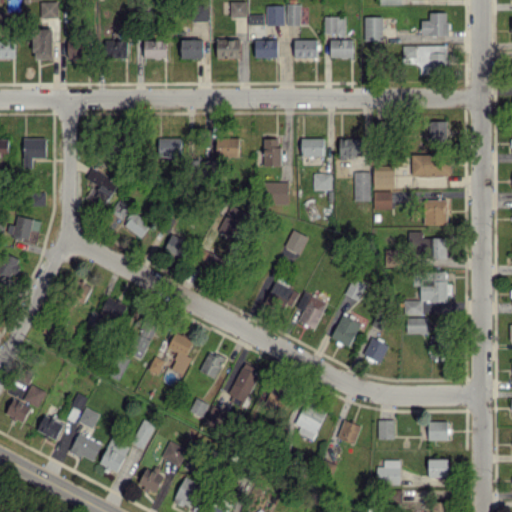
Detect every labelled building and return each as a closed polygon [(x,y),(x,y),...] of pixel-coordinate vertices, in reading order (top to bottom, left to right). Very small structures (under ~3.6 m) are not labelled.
[(40,16),(57,16),(57,0),(40,0),(40,16)] [(229,16),(245,16),(246,0),(230,0),(229,16)] [(286,24),(300,24),(300,3),(286,3),(286,24)] [(192,21),(207,20),(207,4),(192,4),(192,21)] [(284,24),(283,4),(266,4),(266,24),(284,24)] [(446,11),(429,12),(429,19),(421,19),(421,35),(447,34),(446,11)] [(263,13),(247,13),(248,24),(263,24),(263,13)] [(324,32),(345,33),(345,15),(324,15),(324,32)] [(364,39),(382,39),(382,15),(364,16),(364,39)] [(52,58),(52,28),(33,28),(32,57),(52,58)] [(217,57),(240,56),(240,37),(216,38),(217,57)] [(181,57),(202,57),(203,39),(182,38),(181,57)] [(277,39),(255,38),(255,56),(277,56),(277,39)] [(317,55),(316,38),(293,39),(294,56),(317,55)] [(353,38),(330,38),(330,56),(352,56),(353,38)] [(0,39),(0,56),(15,57),(15,39),(0,39)] [(67,56),(81,57),(82,40),(67,39),(67,56)] [(127,55),(127,39),(106,40),(107,56),(127,55)] [(144,57),(167,56),(167,39),(143,39),(144,57)] [(402,63),(420,63),(420,71),(446,71),(445,44),(402,44),(402,63)] [(446,120),(429,120),(429,140),(446,140),(446,120)] [(45,136),(22,137),(23,167),(32,167),(31,157),(46,156),(45,136)] [(181,137),(158,136),(158,158),(181,158),(181,137)] [(239,137),(216,136),(216,155),(238,155),(239,137)] [(0,137),(0,155),(0,156),(0,151),(8,151),(8,138),(0,137)] [(263,138),(263,165),(280,165),(279,137),(263,138)] [(324,137),(301,137),(301,155),(324,155),(324,137)] [(362,137),(339,137),(339,156),(362,156),(362,137)] [(411,175),(450,174),(450,158),(432,158),(432,153),(411,154),(411,175)] [(373,187),(393,187),(394,165),(373,165),(373,187)] [(93,183),(88,194),(107,202),(117,180),(90,167),(85,179),(93,183)] [(354,199),(369,199),(369,170),(354,170),(354,199)] [(331,189),(331,172),(313,172),(313,189),(331,189)] [(288,180),(263,181),(264,203),(288,203),(288,180)] [(45,191),(31,190),(30,203),(45,204),(45,191)] [(391,207),(391,190),(373,190),(374,208),(391,207)] [(102,218),(112,227),(130,208),(120,198),(102,218)] [(446,198),(422,199),(423,224),(447,223),(446,198)] [(238,238),(249,210),(229,202),(218,230),(238,238)] [(139,237),(150,224),(135,211),(124,223),(139,237)] [(14,224),(8,223),(6,234),(28,238),(30,228),(38,230),(40,219),(16,215),(14,224)] [(308,236),(292,228),(284,246),(300,253),(308,236)] [(446,257),(446,236),(422,237),(422,230),(407,230),(408,250),(432,250),(432,257),(446,257)] [(163,251),(178,258),(186,240),(171,233),(163,251)] [(196,264),(218,273),(224,257),(202,248),(196,264)] [(385,248),(385,265),(397,265),(396,248),(385,248)] [(0,279),(7,283),(20,260),(3,251),(0,256),(0,279)] [(420,284),(420,301),(446,300),(446,271),(413,272),(413,284),(420,284)] [(365,284),(352,277),(344,293),(358,300),(365,284)] [(69,295),(82,302),(91,287),(78,279),(69,295)] [(282,309),(285,302),(292,305),(298,290),(274,280),(265,301),(282,309)] [(296,306),(302,309),(298,320),(315,327),(326,300),(303,291),(296,306)] [(126,303),(107,295),(101,309),(119,318),(126,303)] [(421,313),(422,299),(403,299),(403,313),(421,313)] [(350,345),(359,320),(340,314),(331,338),(350,345)] [(136,325),(140,327),(127,351),(140,357),(157,325),(141,316),(136,325)] [(406,332),(427,332),(427,316),(406,316),(406,332)] [(170,367),(183,373),(191,356),(186,354),(193,340),(174,331),(167,346),(178,351),(170,367)] [(362,353),(380,361),(388,344),(371,336),(362,353)] [(442,358),(442,336),(430,336),(429,358),(442,358)] [(215,377),(224,356),(208,350),(199,371),(215,377)] [(110,373),(116,377),(129,358),(123,354),(110,373)] [(164,359),(154,355),(148,368),(157,373),(164,359)] [(227,394),(243,403),(260,370),(244,362),(227,394)] [(23,399),(39,406),(46,389),(30,383),(23,399)] [(281,407),(287,394),(272,387),(266,400),(281,407)] [(66,417),(75,421),(86,396),(77,392),(66,417)] [(23,421),(30,406),(13,397),(5,413),(23,421)] [(208,402),(195,397),(189,410),(202,416),(208,402)] [(301,426),(298,432),(312,438),(326,410),(305,401),(295,423),(301,426)] [(78,420),(93,427),(99,412),(84,406),(78,420)] [(55,438),(63,422),(44,413),(36,429),(55,438)] [(143,448),(155,423),(142,417),(131,442),(143,448)] [(353,443),(360,424),(343,418),(336,437),(353,443)] [(378,438),(394,437),(393,418),(377,419),(378,438)] [(447,439),(447,420),(428,420),(428,439),(447,439)] [(93,460),(101,443),(78,432),(70,449),(93,460)] [(129,445),(111,437),(99,463),(117,471),(129,445)] [(161,456),(178,464),(186,447),(169,439),(161,456)] [(428,476),(447,476),(447,457),(427,458),(428,476)] [(376,465),(376,482),(400,482),(399,458),(383,459),(383,465),(376,465)] [(155,491),(162,470),(145,464),(138,485),(155,491)] [(173,499),(189,507),(200,483),(184,476),(173,499)] [(400,488),(390,489),(390,502),(401,502),(400,488)] [(448,511),(448,500),(431,501),(431,511),(448,511)]
